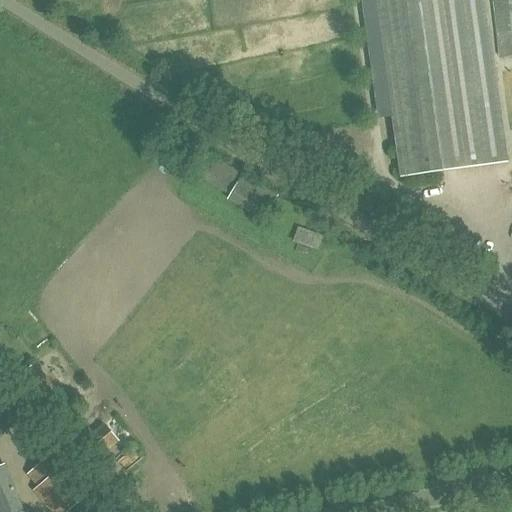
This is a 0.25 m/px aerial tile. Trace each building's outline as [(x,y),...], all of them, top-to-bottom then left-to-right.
[(509,163),(485,0),(376,0),(402,178),(509,163)] [(497,58),(511,56),(511,0),(501,0),(491,1),(497,58)] [(214,157),(208,165),(201,161),(195,171),(202,176),(200,178),(225,193),(238,171),(214,157)] [(263,221),(279,195),(244,174),(228,200),(263,221)] [(52,426),(74,408),(36,361),(13,382),(52,426)] [(0,433),(14,422),(0,406),(0,433)] [(117,441),(104,426),(77,449),(90,465),(117,441)] [(47,461),(36,470),(46,482),(36,490),(53,511),(66,511),(85,497),(62,469),(57,473),(47,461)] [(0,511),(23,511),(24,511),(5,464),(0,466),(0,511)]
